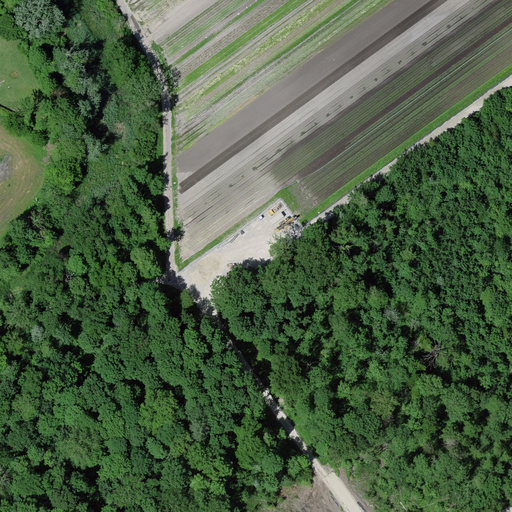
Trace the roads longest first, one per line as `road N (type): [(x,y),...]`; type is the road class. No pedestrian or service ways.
road 1 (track): [(511,83),(218,296),(200,299)]
road 2 (track): [(172,280),(161,89),(122,0)]
road 3 (track): [(353,511),(200,299)]
road 4 (track): [(172,280),(90,293),(34,319),(0,355)]
